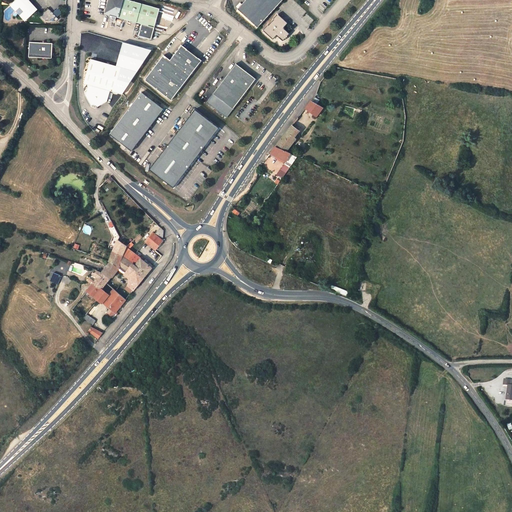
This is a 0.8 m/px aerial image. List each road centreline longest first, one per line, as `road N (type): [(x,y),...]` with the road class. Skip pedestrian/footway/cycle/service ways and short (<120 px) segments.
road 1 (primary): [(215,239),(229,198),(266,141),(377,0)]
road 2 (primary): [(370,0),(303,79),(199,231)]
road 3 (primary): [(0,467),(39,436),(197,264)]
road 4 (primary): [(185,253),(0,467)]
road 5 (tertiary): [(254,289),(342,301),(449,368)]
road 6 (residential): [(341,0),(283,63),(213,7)]
